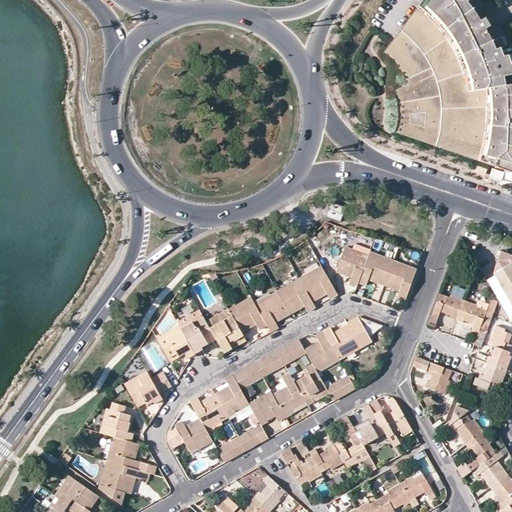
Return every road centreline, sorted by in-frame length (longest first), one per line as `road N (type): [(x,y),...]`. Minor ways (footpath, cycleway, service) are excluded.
road 1 (residential): [(186,494),(161,440),(185,393),(343,303),(411,326)]
road 2 (residential): [(186,494),(394,378)]
road 3 (tertiary): [(511,207),(369,159),(314,104)]
road 4 (secondary): [(0,447),(124,279)]
road 5 (tertiary): [(288,180),(362,171),(457,202)]
road 6 (residential): [(463,501),(394,378)]
road 7 (residential): [(411,326),(457,202)]
road 8 (primary): [(118,63),(109,90),(110,136),(138,185)]
